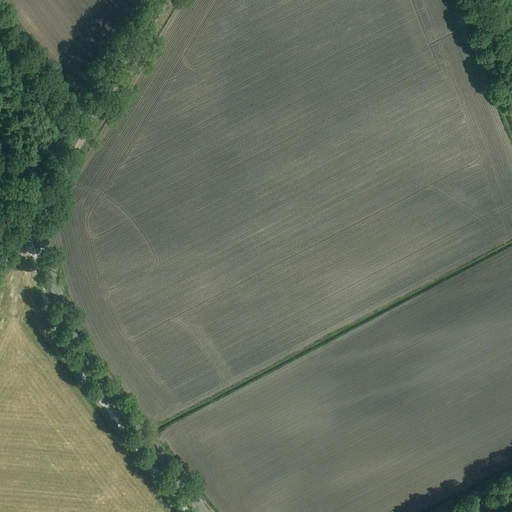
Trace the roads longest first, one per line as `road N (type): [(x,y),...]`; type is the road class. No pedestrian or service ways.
road 1 (tertiary): [(42,242),(77,342),(202,511)]
road 2 (unclassified): [(35,207),(165,0)]
